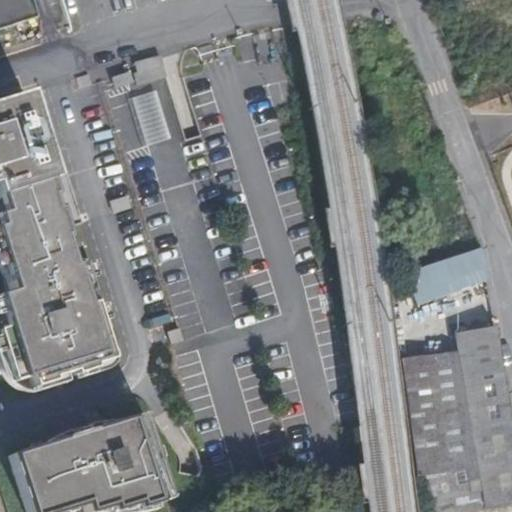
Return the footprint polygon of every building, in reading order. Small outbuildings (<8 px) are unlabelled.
[(0,0),(0,27),(35,17),(30,0),(0,0)] [(128,105),(141,148),(176,137),(160,85),(167,82),(160,59),(103,77),(113,110),(128,105)] [(0,197),(43,184),(47,183),(62,231),(80,226),(63,168),(47,173),(22,96),(0,102),(0,197)] [(52,215),(43,184),(0,197),(0,281),(4,296),(0,297),(0,342),(14,386),(26,383),(28,394),(59,385),(58,381),(69,378),(71,382),(91,376),(90,373),(106,367),(94,325),(87,327),(78,302),(86,300),(76,268),(65,270),(59,244),(62,244),(54,215),(52,215)] [(415,305),(486,277),(482,249),(403,278),(415,305)] [(480,491),(483,511),(511,505),(511,434),(502,375),(494,325),(454,332),(457,351),(476,463),(480,491)] [(178,329),(167,332),(170,344),(182,340),(178,329)] [(432,355),(447,468),(476,463),(457,351),(432,355)] [(414,477),(417,488),(418,488),(445,484),(449,483),(447,468),(432,355),(398,358),(414,477)] [(167,499),(141,413),(6,452),(22,511),(50,511),(77,505),(80,511),(85,511),(104,507),(106,511),(129,504),(131,509),(167,499)] [(475,511),(483,511),(480,491),(476,463),(447,468),(449,483),(445,484),(453,511),(475,511)] [(453,511),(445,484),(418,488),(425,511),(453,511)]
